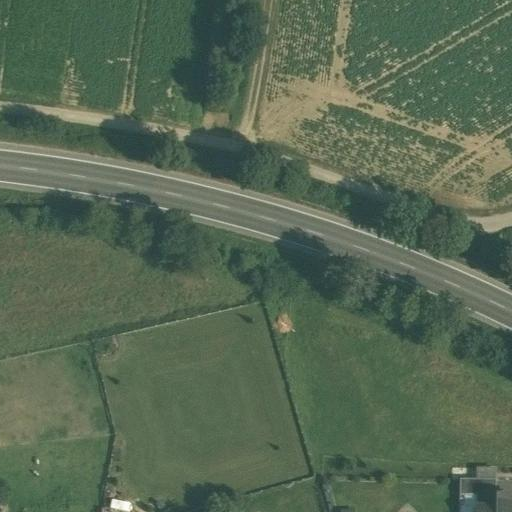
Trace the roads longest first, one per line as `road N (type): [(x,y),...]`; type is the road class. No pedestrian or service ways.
road 1 (secondary): [(0,165),(235,211),(391,263),(511,316)]
road 2 (track): [(243,152),(271,0)]
